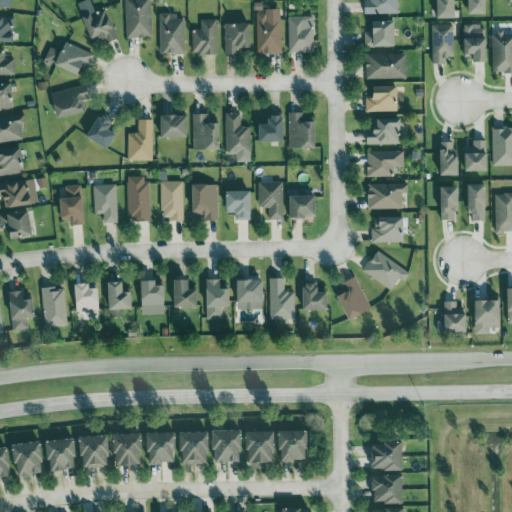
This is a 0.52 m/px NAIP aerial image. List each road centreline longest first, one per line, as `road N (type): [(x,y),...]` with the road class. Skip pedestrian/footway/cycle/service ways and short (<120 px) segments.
road 1 (secondary): [(511,360),(0,377)]
road 2 (secondary): [(0,410),(511,393)]
road 3 (residential): [(343,487),(185,489),(0,507)]
road 4 (residential): [(0,265),(102,254),(333,249)]
road 5 (residential): [(333,249),(333,0)]
road 6 (residential): [(334,82),(128,81)]
road 7 (residential): [(342,364),(343,511)]
